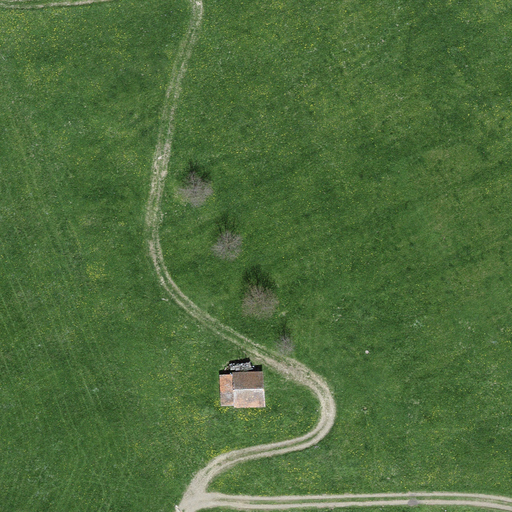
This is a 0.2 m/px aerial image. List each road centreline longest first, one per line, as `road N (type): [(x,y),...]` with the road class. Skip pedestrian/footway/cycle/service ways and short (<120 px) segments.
road 1 (track): [(203,0),(149,275),(180,306),(339,398),(341,430),(203,479),(195,504)]
road 2 (track): [(511,506),(195,504)]
